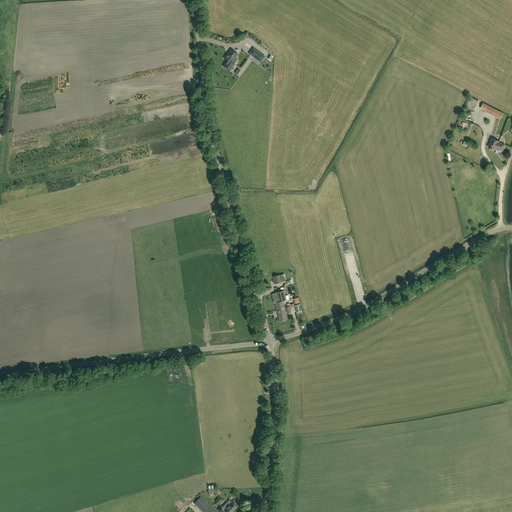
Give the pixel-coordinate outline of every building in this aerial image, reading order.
[(237,54),(231,50),(227,56),(226,55),(225,57),(225,58),(224,59),(227,61),(223,66),(229,71),(234,64),(231,62),(237,54)] [(252,56),(260,62),(265,56),(257,50),(252,56)] [(249,76),(258,68),(252,62),(243,70),(249,76)] [(480,108),(496,117),(499,111),(483,103),(480,108)] [(479,122),(496,128),(500,118),(482,112),(479,122)] [(496,148),(503,151),(505,145),(499,142),(499,141),(492,138),(488,147),(491,148),(491,149),(491,150),(493,151),(494,150),(495,150),(496,148)] [(274,284),(281,282),(280,274),(272,275),(274,284)] [(275,303),(277,311),(281,310),(280,308),(285,307),(283,301),(287,300),(284,291),(275,293),(278,302),(275,303)] [(286,312),(285,307),(280,308),(281,310),(277,311),(280,321),(288,319),(286,313),(287,313),(288,314),(291,313),(289,307),(286,307),(287,311),(286,312)] [(194,503),(203,511),(217,511),(201,496),(194,503)] [(222,508),(226,511),(231,511),(237,507),(232,502),(228,505),(226,503),(222,508)]
